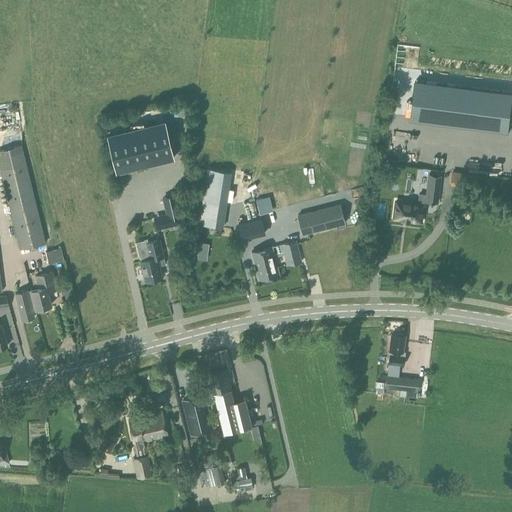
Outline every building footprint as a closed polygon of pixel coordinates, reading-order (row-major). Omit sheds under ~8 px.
[(425,82),(429,52),(412,50),(408,79),(425,82)] [(506,103),(410,87),(404,122),(501,137),(506,103)] [(164,120),(108,134),(117,172),(174,158),(164,120)] [(16,134),(9,135),(11,143),(18,141),(16,134)] [(0,167),(20,249),(46,242),(23,145),(0,150),(0,167)] [(417,160),(438,164),(442,147),(434,146),(433,150),(420,147),(417,160)] [(224,227),(232,172),(208,168),(199,223),(224,227)] [(457,185),(457,186),(460,186),(476,188),(478,174),(459,172),(457,185)] [(396,201),(394,218),(402,219),(408,220),(421,221),(421,217),(424,217),(425,204),(425,201),(431,201),(430,202),(432,202),(432,201),(437,202),(441,176),(429,174),(426,194),(419,193),(418,203),(396,201)] [(183,223),(176,193),(162,196),(166,213),(169,226),(183,223)] [(256,199),(260,214),(266,213),(262,198),(256,199)] [(304,235),(345,224),(340,205),(299,215),(304,235)] [(146,211),(129,216),(131,221),(148,217),(146,211)] [(242,239),(264,233),(261,218),(238,223),(242,239)] [(146,281),(162,277),(157,258),(164,256),(160,239),(147,242),(146,239),(136,242),(140,257),(143,256),(144,260),(141,261),(146,281)] [(277,252),(274,253),(272,246),(252,251),(259,280),(280,275),(275,257),(285,254),(287,266),(302,262),(296,240),(275,246),(277,252)] [(48,264),(64,260),(61,247),(45,251),(48,264)] [(239,266),(230,268),(231,278),(241,276),(239,266)] [(31,290),(36,308),(52,304),(48,289),(56,287),(52,271),(35,275),(39,288),(31,290)] [(73,296),(70,286),(63,288),(66,298),(73,296)] [(33,309),(36,308),(31,290),(15,294),(22,320),(35,317),(33,309)] [(0,307),(9,306),(6,295),(0,295),(0,307)] [(0,347),(8,345),(4,331),(2,324),(0,324),(0,347)] [(405,356),(403,355),(405,335),(392,334),(390,350),(391,350),(389,363),(404,365),(405,356)] [(229,389),(227,384),(230,383),(227,369),(210,373),(215,393),(214,393),(224,432),(252,425),(245,398),(233,401),(230,389),(229,389)] [(419,391),(420,378),(388,375),(387,388),(400,389),(417,390),(419,391)] [(155,399),(164,397),(162,389),(154,391),(155,399)] [(416,397),(417,390),(400,389),(399,396),(416,397)] [(191,434),(213,428),(204,396),(183,401),(191,434)] [(142,425),(145,441),(168,436),(163,412),(146,415),(148,422),(144,423),(144,425),(142,425)] [(142,425),(144,425),(144,423),(148,422),(146,415),(129,419),(138,456),(132,458),(137,478),(153,474),(148,454),(145,455),(143,446),(144,445),(143,441),(145,441),(142,425)] [(110,452),(115,443),(107,438),(102,447),(110,452)] [(212,466),(217,484),(225,482),(220,464),(212,466)] [(249,488),(248,484),(252,484),(250,477),(247,478),(245,466),(238,467),(239,475),(236,476),(236,480),(232,481),(234,487),(244,485),(245,489),(249,488)] [(119,477),(119,473),(107,472),(108,468),(100,468),(100,475),(119,477)] [(178,482),(180,482),(182,481),(190,479),(188,470),(175,474),(177,479),(177,480),(178,482)] [(197,496),(197,511),(208,511),(208,496),(197,496)]
